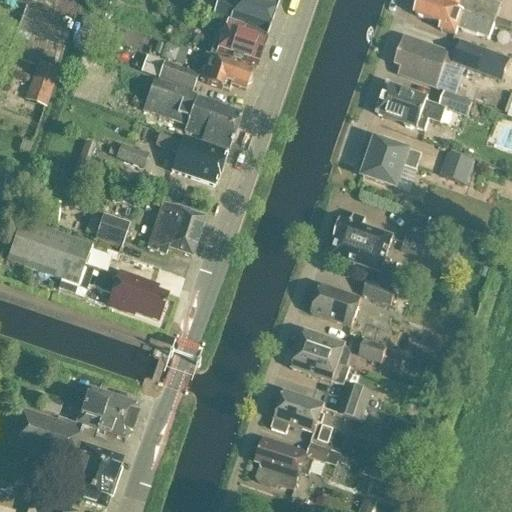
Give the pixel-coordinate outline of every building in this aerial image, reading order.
[(12,0),(13,0),(54,15),(58,0),(12,0)] [(67,0),(66,7),(79,10),(81,0),(67,0)] [(114,0),(93,0),(92,5),(111,11),(114,0)] [(279,0),(198,0),(193,14),(244,33),(266,41),(279,0)] [(423,0),(423,1),(492,26),(495,28),(502,9),(477,0),(423,0)] [(486,43),(492,26),(423,1),(416,20),(442,29),(441,31),(443,35),(456,40),(458,33),(486,43)] [(37,68),(56,74),(72,26),(25,10),(9,58),(37,68)] [(0,55),(5,57),(15,27),(0,21),(0,55)] [(255,72),(265,43),(220,28),(211,56),(255,72)] [(443,73),(449,56),(404,41),(395,69),(401,71),(399,78),(436,91),(439,84),(448,87),(451,76),(443,73)] [(511,61),(458,43),(450,66),(505,84),(511,64),(511,61)] [(244,94),(251,76),(209,61),(200,86),(228,95),(230,89),(244,94)] [(191,97),(197,79),(163,67),(157,84),(191,97)] [(58,74),(56,74),(37,68),(24,105),(45,112),(58,74)] [(153,84),(143,113),(142,116),(163,123),(185,131),(183,135),(202,142),(201,145),(228,155),(241,118),(193,101),(188,96),(153,84)] [(444,96),(439,111),(426,106),(427,102),(388,88),(377,119),(424,135),(428,124),(440,128),(445,113),(467,120),(472,106),(444,96)] [(182,145),(165,140),(158,137),(159,135),(148,131),(143,147),(161,152),(178,159),(172,176),(215,191),(226,158),(183,142),(182,145)] [(416,174),(421,159),(376,144),(369,163),(366,162),(361,176),(365,177),(363,182),(396,193),(404,170),(416,174)] [(142,174),(147,159),(120,149),(114,164),(142,174)] [(474,167),(448,158),(440,182),(466,191),(474,167)] [(138,200),(113,192),(109,204),(133,212),(138,200)] [(163,206),(146,254),(165,260),(167,254),(191,262),(204,222),(163,206)] [(128,229),(101,220),(93,244),(120,253),(128,229)] [(380,279),(393,243),(363,233),(366,224),(355,220),(352,230),(343,227),(338,228),(334,239),(336,244),(337,245),(331,261),(380,279)] [(76,291),(91,249),(20,224),(5,266),(76,291)] [(436,267),(446,239),(411,226),(401,255),(436,267)] [(152,295),(153,290),(119,278),(108,308),(120,312),(119,315),(133,320),(134,317),(158,326),(167,301),(152,295)] [(396,295),(368,284),(362,300),(391,311),(396,295)] [(351,332),(361,304),(321,290),(311,318),(351,332)] [(306,336),(299,355),(350,372),(351,370),(347,369),(351,357),(349,351),(306,336)] [(388,351),(365,343),(359,359),(382,367),(388,351)] [(350,372),(299,355),(292,373),(343,391),(350,372)] [(68,378),(51,373),(48,384),(64,389),(68,378)] [(348,388),(342,404),(366,413),(372,397),(348,388)] [(76,429),(84,432),(124,446),(130,439),(136,420),(136,411),(88,394),(76,429)] [(27,395),(21,411),(56,423),(63,405),(27,395)] [(289,430),(315,439),(325,410),(284,396),(271,434),(286,439),(289,430)] [(338,419),(362,427),(366,413),(342,404),(338,419)] [(78,448),(84,432),(76,429),(75,430),(56,423),(21,411),(9,449),(75,472),(65,499),(99,511),(104,511),(121,464),(78,448)] [(323,427),(318,443),(329,446),(334,431),(323,427)] [(433,442),(420,438),(414,452),(428,458),(433,442)] [(265,440),(264,444),(255,468),(262,470),(257,485),(263,489),(270,492),(271,489),(277,491),(277,489),(294,495),(301,477),(308,480),(314,463),(336,471),(340,459),(310,449),(308,455),(265,440)]
